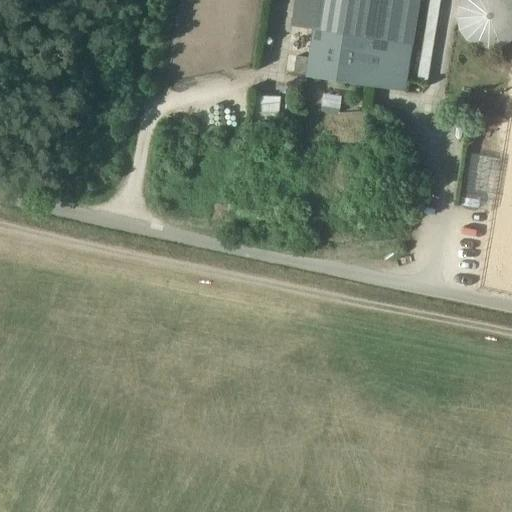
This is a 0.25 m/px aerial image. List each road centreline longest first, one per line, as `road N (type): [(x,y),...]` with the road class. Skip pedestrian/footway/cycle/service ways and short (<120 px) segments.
road 1 (track): [(511,334),(0,226)]
road 2 (unclassified): [(0,198),(511,306)]
road 3 (track): [(118,223),(158,104),(233,79),(301,80)]
